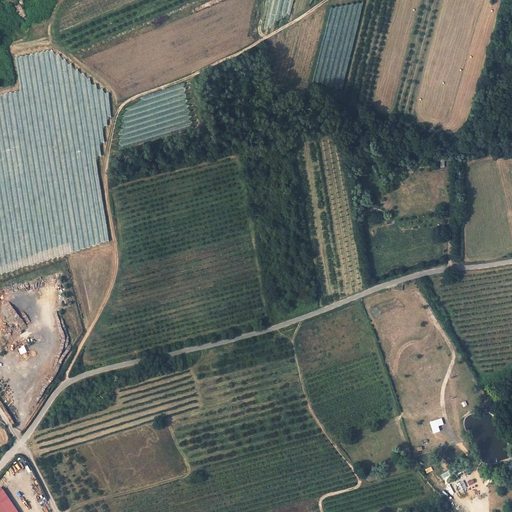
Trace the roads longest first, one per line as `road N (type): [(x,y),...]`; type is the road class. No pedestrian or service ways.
road 1 (unclassified): [(511,261),(422,273),(288,324),(73,379),(0,466)]
road 2 (track): [(329,0),(118,111),(107,175),(116,279),(61,386)]
road 3 (track): [(288,324),(310,407),(361,480),(325,496),(322,511)]
